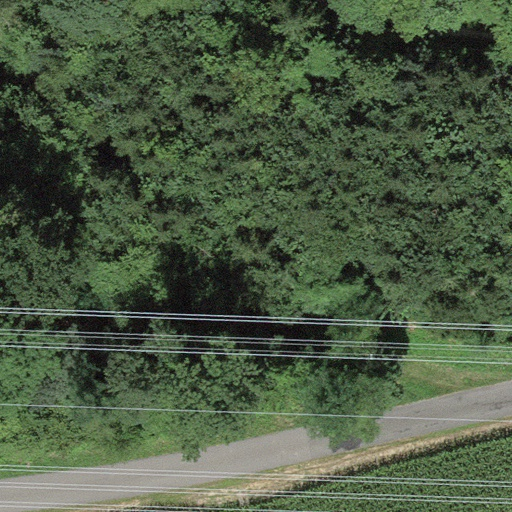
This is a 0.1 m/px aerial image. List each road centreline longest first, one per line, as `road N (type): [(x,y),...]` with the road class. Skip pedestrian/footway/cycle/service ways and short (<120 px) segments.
road 1 (track): [(0,494),(126,482),(511,399)]
road 2 (track): [(481,408),(391,366),(0,309)]
road 3 (track): [(511,56),(435,46),(319,0)]
